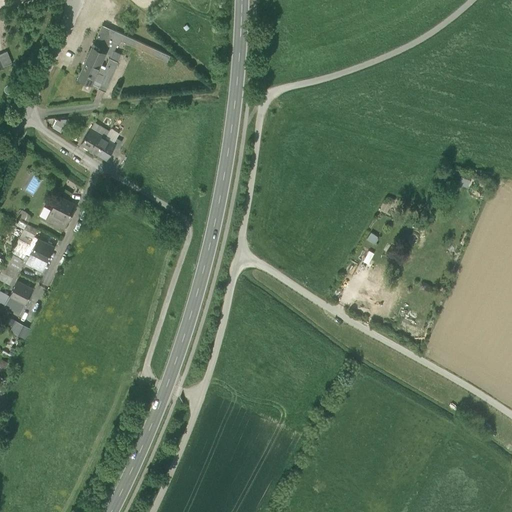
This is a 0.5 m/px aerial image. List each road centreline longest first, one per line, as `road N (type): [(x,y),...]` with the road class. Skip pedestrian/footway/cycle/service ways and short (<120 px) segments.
road 1 (primary): [(110,511),(173,368),(209,243),(234,101),(241,0)]
road 2 (unclassified): [(237,256),(265,93),(345,74),(404,49),(475,0)]
road 3 (unclassified): [(100,168),(189,225),(146,370),(151,382),(199,397)]
road 4 (unclassified): [(237,256),(511,415)]
road 5 (unclassified): [(199,397),(237,256)]
road 6 (residential): [(21,117),(71,0)]
road 7 (unclassified): [(100,168),(48,283)]
road 8 (unclassified): [(199,397),(152,511)]
